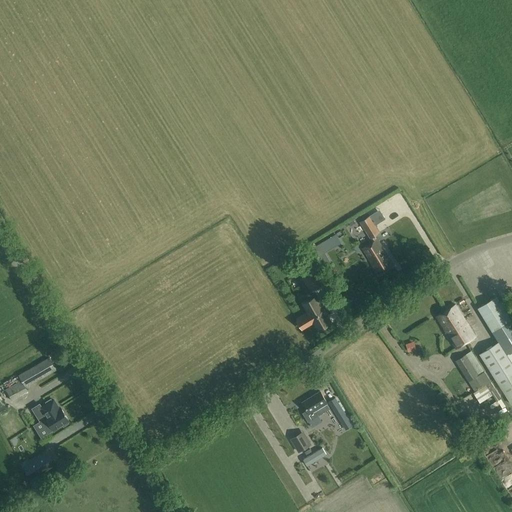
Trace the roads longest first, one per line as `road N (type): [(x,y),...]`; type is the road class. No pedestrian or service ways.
road 1 (unclassified): [(148,466),(454,260),(511,239)]
road 2 (unclassified): [(148,466),(0,228)]
